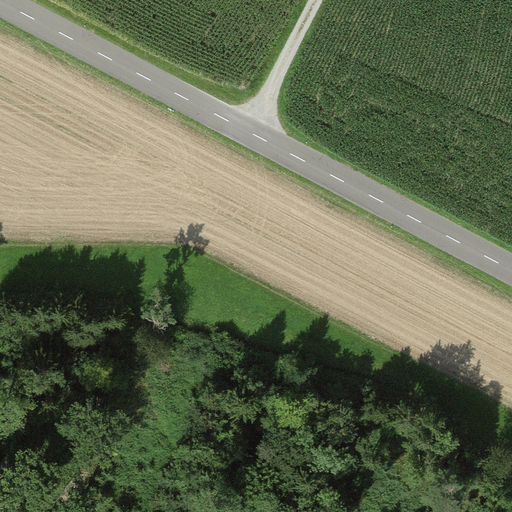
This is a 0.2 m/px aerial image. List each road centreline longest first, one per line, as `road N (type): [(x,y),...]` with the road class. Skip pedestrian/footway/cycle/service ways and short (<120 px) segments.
road 1 (tertiary): [(0,5),(511,273)]
road 2 (track): [(322,0),(251,137)]
